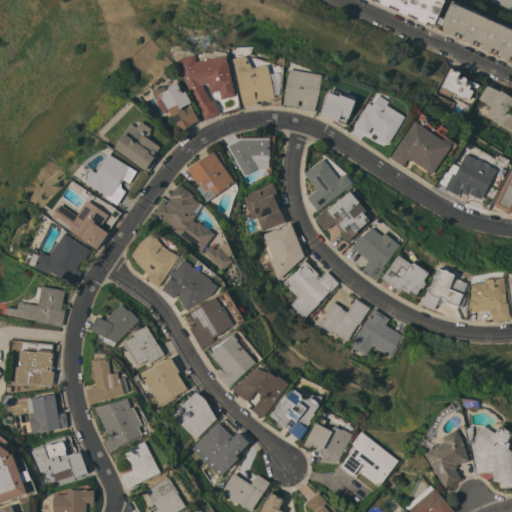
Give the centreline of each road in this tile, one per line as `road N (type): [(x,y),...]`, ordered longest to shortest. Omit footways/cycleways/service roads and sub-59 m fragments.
road 1 (residential): [(511,228),(442,207),(299,123),(223,128),(174,159),(91,280),(74,321),(73,384),(112,484),(113,511)]
road 2 (residential): [(511,334),(437,327),(369,294),(332,262),(306,233),(292,199),(299,123)]
road 3 (residential): [(287,467),(206,380),(157,304),(101,264)]
road 4 (residential): [(511,76),(341,0)]
